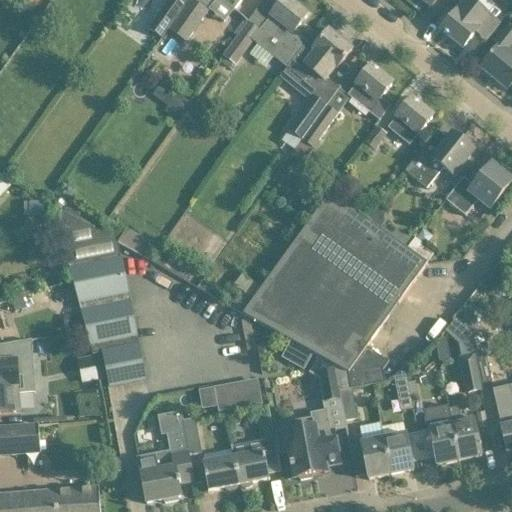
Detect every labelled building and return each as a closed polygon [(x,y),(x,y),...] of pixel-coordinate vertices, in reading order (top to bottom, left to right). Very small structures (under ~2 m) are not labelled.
[(168,31),(169,32),(185,8),(185,7),(174,0),(170,0),(149,30),(162,40),(168,31)] [(190,0),(185,8),(169,32),(186,44),(209,13),(208,12),(209,10),(224,23),(233,12),(234,12),(243,0),(190,0)] [(259,31),(253,42),(287,69),(307,44),(308,42),(295,32),(308,16),(286,0),(283,0),(272,14),(269,19),(259,31)] [(429,10),(437,0),(423,0),(421,3),(429,10)] [(469,0),(465,0),(453,16),(440,32),(463,50),(475,34),(486,43),(500,25),(469,0)] [(511,20),(494,43),(497,45),(479,69),(507,91),(511,85),(511,20)] [(238,38),(224,58),(234,65),(236,67),(253,42),(259,31),(249,24),(238,38)] [(340,42),(328,32),(314,50),(307,44),(287,69),(303,82),(311,83),(315,77),(323,83),(313,97),(312,96),(287,131),(302,142),(326,108),(339,90),(328,82),(352,51),(350,50),(351,46),(344,40),(340,42)] [(372,67),(347,97),(379,122),(392,108),(382,100),(394,84),(372,67)] [(177,97),(169,108),(180,117),(188,105),(177,97)] [(388,128),(394,133),(409,146),(434,117),(412,98),(396,117),(397,118),(388,128)] [(302,142),(291,157),(302,165),(313,150),(314,150),(339,115),(327,107),(302,142)] [(234,112),(228,124),(235,128),(242,116),(234,112)] [(373,150),(374,151),(387,135),(377,128),(365,144),(360,151),(368,157),(373,150)] [(460,140),(452,134),(432,159),(422,151),(406,171),(428,189),(445,168),(454,176),(474,151),(471,149),(471,146),(463,139),(460,140)] [(23,176),(20,167),(12,163),(4,176),(18,184),(23,176)] [(474,187),(464,179),(451,195),(446,201),(466,217),(478,201),(491,210),(511,183),(511,181),(491,165),(474,187)] [(57,188),(48,201),(62,212),(72,199),(57,188)] [(245,315),(319,358),(348,376),(351,392),(352,392),(351,390),(385,383),(382,371),(388,362),(384,359),(383,360),(367,348),(427,264),(407,250),(398,243),(380,230),(367,221),(330,194),(318,210),(245,315)] [(129,295),(119,245),(99,234),(100,234),(53,209),(79,306),(129,295)] [(376,209),(367,221),(380,230),(384,225),(382,213),(376,209)] [(99,234),(119,245),(150,261),(158,247),(118,226),(118,227),(108,222),(100,234),(99,234)] [(4,235),(0,239),(0,255),(12,243),(4,235)] [(404,235),(398,243),(407,250),(413,242),(404,235)] [(158,252),(152,263),(166,271),(184,282),(189,273),(171,262),(173,260),(158,252)] [(22,297),(34,293),(30,281),(7,288),(11,301),(22,297)] [(129,295),(79,306),(82,314),(95,357),(105,355),(110,379),(112,389),(147,382),(131,304),(129,295)] [(22,297),(11,301),(15,313),(26,310),(22,299),(22,297)] [(69,318),(68,333),(78,333),(79,318),(69,318)] [(453,324),(446,332),(459,343),(462,357),(474,355),(475,355),(477,354),(474,336),(454,319),(453,320),(453,324)] [(443,335),(436,344),(439,361),(449,359),(446,338),(443,335)] [(31,341),(0,346),(0,414),(21,413),(20,395),(35,394),(31,341)] [(95,357),(89,358),(94,383),(110,379),(105,355),(95,357)] [(462,357),(459,358),(462,372),(467,395),(481,392),(480,386),(474,357),(474,355),(462,357)] [(486,355),(474,357),(480,386),(492,384),(486,355)] [(319,358),(311,373),(320,379),(325,404),(341,401),(340,394),(341,394),(351,392),(348,376),(319,358)] [(405,369),(394,378),(395,379),(395,383),(401,413),(413,410),(411,397),(408,384),(408,381),(405,369)] [(207,415),(266,404),(262,380),(202,391),(207,415)] [(511,385),(493,390),(494,392),(502,428),(501,429),(503,436),(507,456),(511,454),(511,385)] [(341,394),(340,394),(341,401),(344,420),(346,419),(346,423),(356,421),(352,392),(351,392),(341,394)] [(437,467),(459,463),(452,427),(448,408),(438,410),(439,415),(426,418),(428,432),(430,432),(437,467)] [(449,408),(448,408),(452,427),(459,463),(481,458),(474,422),(473,422),(472,418),(461,420),(459,408),(450,410),(449,408)] [(154,456),(141,459),(149,504),(167,500),(168,504),(182,501),(181,498),(183,497),(181,484),(195,481),(196,483),(197,482),(189,441),(185,422),(183,423),(181,413),(159,417),(163,437),(168,436),(171,452),(171,455),(155,458),(154,456)] [(297,431),(277,435),(281,454),(289,453),(292,466),(290,467),(291,471),(292,471),(294,480),(299,479),(301,482),(312,480),(313,477),(328,474),(326,468),(340,465),(334,432),(330,433),(327,413),(311,416),(312,420),(295,423),(297,431)] [(484,413),(477,415),(480,429),(487,428),(484,413)] [(197,420),(185,422),(189,441),(200,439),(197,420)] [(38,426),(0,428),(0,458),(40,455),(38,426)] [(383,441),(391,477),(413,472),(406,436),(383,441)] [(247,444),(233,446),(241,487),(242,489),(246,490),(249,489),(253,487),(253,485),(271,482),(270,476),(280,474),(278,463),(274,441),(261,444),(262,448),(248,451),(247,444)] [(369,481),(391,477),(383,441),(361,445),(369,481)] [(202,457),(209,493),(226,490),(228,492),(238,490),(238,488),(241,487),(234,451),(202,457)] [(121,461),(104,462),(105,479),(122,477),(121,461)] [(100,511),(99,492),(0,499),(0,511),(100,511)]
